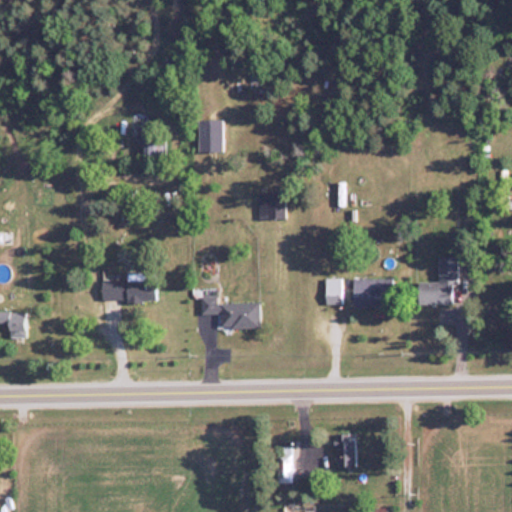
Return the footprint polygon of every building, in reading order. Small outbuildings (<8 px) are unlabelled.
[(198,152),(221,152),(221,120),(198,120),(198,152)] [(140,139),(140,162),(158,162),(158,139),(140,139)] [(266,193),(266,219),(284,219),(284,193),(266,193)] [(458,285),(458,258),(438,258),(438,283),(417,283),(417,305),(452,305),(452,285),(458,285)] [(127,280),(101,280),(101,302),(155,302),(155,274),(127,274),(127,280)] [(353,280),(353,308),(392,308),(392,280),(353,280)] [(217,304),(216,288),(200,288),(200,314),(220,314),(220,329),(259,328),(259,303),(217,304)] [(27,338),(27,312),(0,312),(0,324),(10,325),(10,338),(27,338)] [(355,467),(355,433),(336,433),(336,467),(355,467)] [(276,483),(292,483),(292,454),(276,454),(276,483)]
